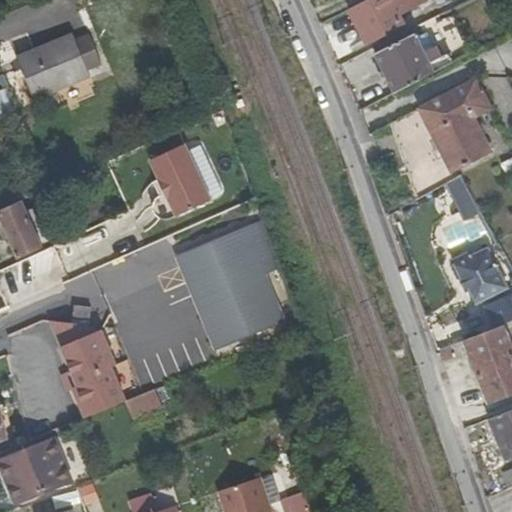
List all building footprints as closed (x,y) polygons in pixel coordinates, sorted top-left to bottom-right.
[(369,24),(379,41),(404,28),(398,17),(426,3),(424,0),(369,0),(350,11),(359,29),(369,24)] [(21,57),(39,96),(94,71),(76,32),(21,57)] [(395,92),(455,62),(449,51),(440,55),(436,47),(425,52),(415,34),(375,53),(395,92)] [(428,103),(381,128),(417,201),(445,185),(455,180),(451,174),(491,154),(472,115),(487,107),(474,80),(428,103)] [(0,104),(0,126),(23,116),(19,105),(15,98),(0,104)] [(187,144),(151,160),(159,179),(166,194),(161,196),(160,197),(157,199),(155,203),(154,207),(155,211),(155,213),(158,216),(162,219),(165,220),(169,220),(212,201),(187,144)] [(455,180),(445,185),(465,223),(478,216),(470,201),(476,198),(463,175),(455,180)] [(166,194),(159,179),(154,181),(161,196),(166,194)] [(19,257),(44,246),(25,199),(0,210),(0,233),(8,230),(19,257)] [(286,324),(247,230),(177,259),(217,353),(286,324)] [(472,257),(469,252),(451,261),(468,293),(471,291),(478,304),(509,287),(488,249),(472,257)] [(500,326),(511,321),(511,294),(491,303),(500,326)] [(82,326),(99,329),(102,311),(85,308),(82,326)] [(82,326),(56,323),(81,384),(76,386),(88,416),(127,401),(113,365),(117,363),(105,329),(99,329),(82,326)] [(488,403),(511,393),(511,355),(500,326),(465,341),(488,403)] [(0,442),(12,437),(0,387),(0,442)] [(157,389),(127,401),(134,419),(165,407),(157,389)] [(508,459),(511,457),(511,410),(491,419),(508,459)] [(74,480),(57,438),(3,460),(19,501),(74,480)] [(275,511),(263,476),(221,492),(228,511),(275,511)] [(311,511),(307,492),(283,497),(286,511),(311,511)]
